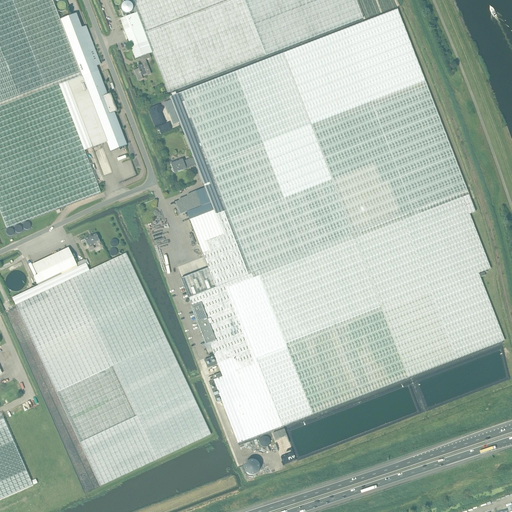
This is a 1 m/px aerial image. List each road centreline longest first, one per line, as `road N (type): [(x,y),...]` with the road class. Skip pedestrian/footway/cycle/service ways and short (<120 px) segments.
road 1 (unclassified): [(0,252),(151,180),(85,0)]
road 2 (motorway): [(511,428),(259,511)]
road 3 (motorway): [(294,511),(511,439)]
